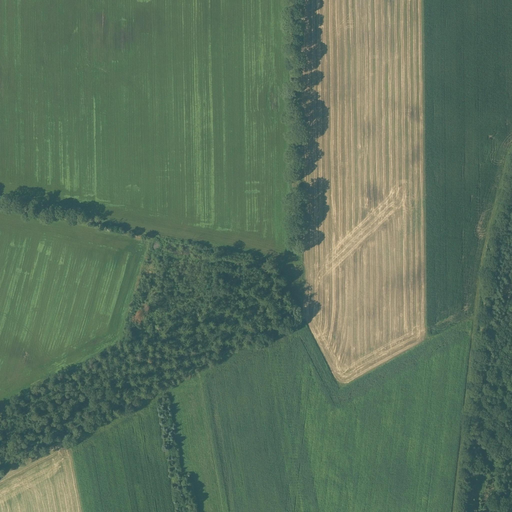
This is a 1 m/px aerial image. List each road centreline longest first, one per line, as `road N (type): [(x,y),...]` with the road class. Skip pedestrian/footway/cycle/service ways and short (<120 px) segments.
road 1 (track): [(511,148),(479,283),(453,511)]
road 2 (track): [(0,203),(268,257)]
